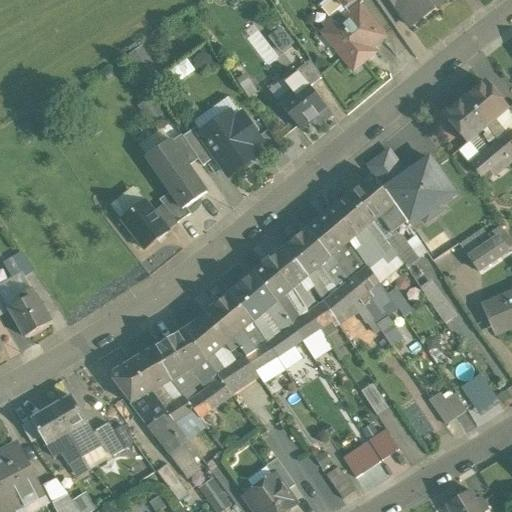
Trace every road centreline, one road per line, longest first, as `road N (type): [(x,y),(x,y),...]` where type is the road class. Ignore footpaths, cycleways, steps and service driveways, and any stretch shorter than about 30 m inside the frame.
road 1 (residential): [(0,391),(149,303),(401,96),(511,17)]
road 2 (residential): [(383,511),(511,437)]
